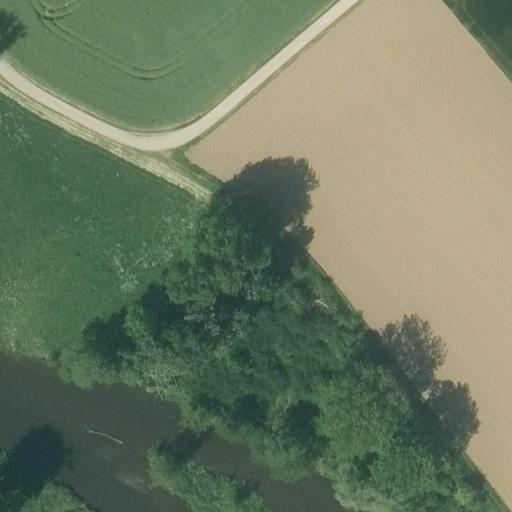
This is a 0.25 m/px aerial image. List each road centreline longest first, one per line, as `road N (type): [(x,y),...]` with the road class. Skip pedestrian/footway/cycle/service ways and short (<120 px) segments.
road 1 (track): [(150,148),(275,233),(490,511)]
road 2 (track): [(353,0),(210,123),(150,148),(66,111),(0,68)]
